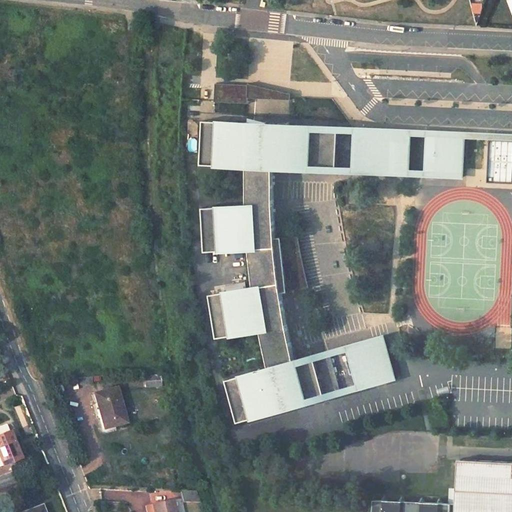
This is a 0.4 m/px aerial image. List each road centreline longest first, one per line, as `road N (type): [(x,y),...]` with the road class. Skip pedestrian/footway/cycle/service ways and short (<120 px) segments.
road 1 (unclassified): [(157,8),(511,39)]
road 2 (tertiary): [(0,310),(75,511)]
